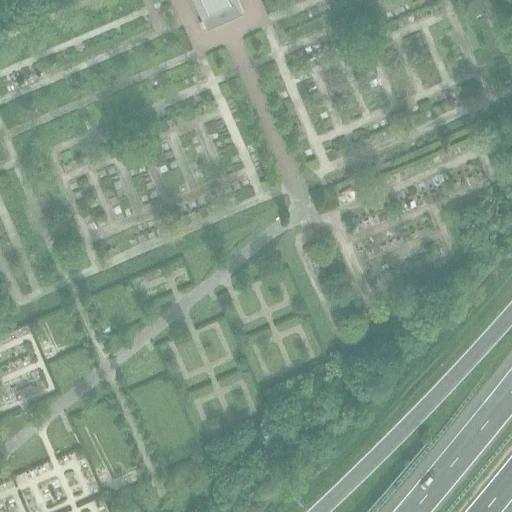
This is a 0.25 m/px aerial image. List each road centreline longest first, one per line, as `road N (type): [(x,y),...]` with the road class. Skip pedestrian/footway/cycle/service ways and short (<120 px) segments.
road 1 (motorway): [(511,313),(324,511)]
road 2 (motorway): [(511,388),(411,511)]
